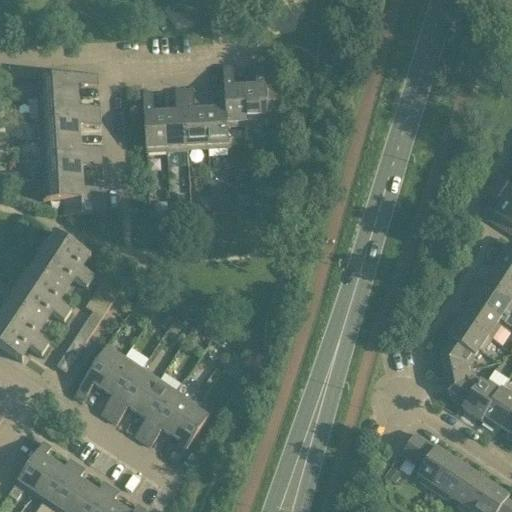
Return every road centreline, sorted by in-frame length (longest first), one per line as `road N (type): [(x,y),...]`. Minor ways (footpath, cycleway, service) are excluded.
road 1 (secondary): [(300,461),(444,0)]
road 2 (residential): [(165,494),(173,481),(32,391)]
road 3 (residential): [(263,56),(134,61),(105,54)]
road 4 (residential): [(105,54),(116,206)]
road 5 (residential): [(511,473),(400,400)]
